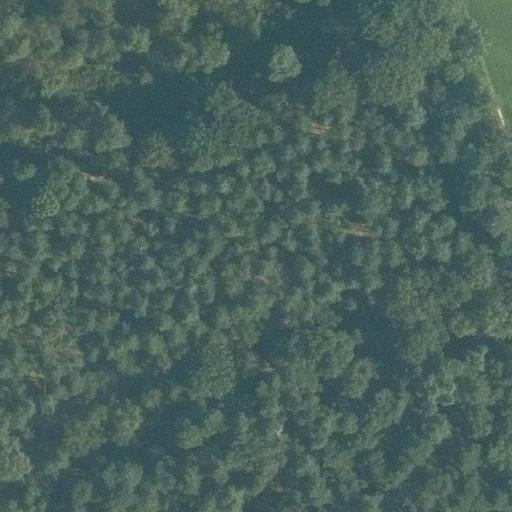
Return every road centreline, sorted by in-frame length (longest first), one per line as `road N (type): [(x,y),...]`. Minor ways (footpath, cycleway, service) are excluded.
road 1 (track): [(462,284),(285,321),(30,442),(0,482)]
road 2 (unknown): [(385,45),(412,70),(499,274)]
